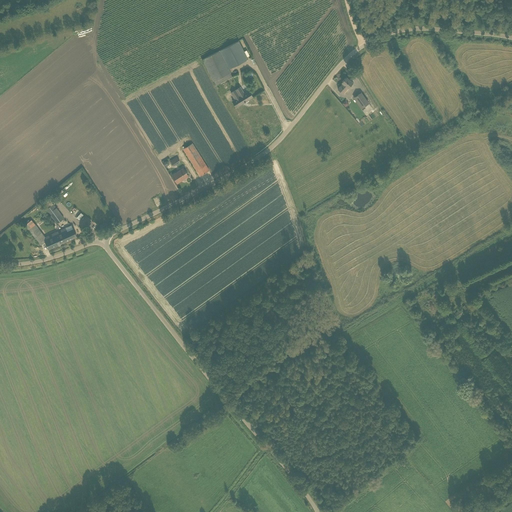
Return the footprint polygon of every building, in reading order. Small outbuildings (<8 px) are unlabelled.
[(214,81),(216,85),(232,77),(230,73),(230,72),(229,69),(248,59),(239,41),(202,59),(213,81),(214,81)] [(343,83),(338,89),(343,93),(348,87),(348,88),(352,82),(346,77),(342,82),(343,83)] [(236,107),(253,97),(249,91),(244,94),(240,87),(231,93),(235,99),(232,101),(236,107)] [(368,103),(361,93),(354,98),(361,108),(368,103)] [(200,176),(209,170),(192,143),(183,149),(200,176)] [(177,183),(188,176),(183,168),(172,175),(177,183)] [(46,209),(56,224),(64,219),(53,204),(46,209)] [(45,241),(47,240),(31,220),(25,225),(41,245),(45,242),(45,241)] [(52,238),(47,240),(45,241),(45,242),(48,249),(76,236),(73,228),(71,225),(65,228),(51,234),(52,238)] [(461,309),(454,314),(457,319),(464,314),(461,309)]
